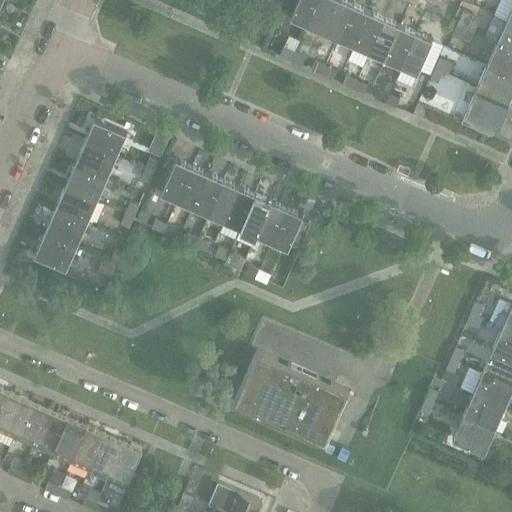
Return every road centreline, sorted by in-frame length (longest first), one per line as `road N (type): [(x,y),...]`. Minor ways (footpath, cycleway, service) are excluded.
road 1 (unclassified): [(491,232),(59,47)]
road 2 (residential): [(320,511),(324,500),(306,474),(0,343)]
road 3 (unclassified): [(0,180),(59,47)]
